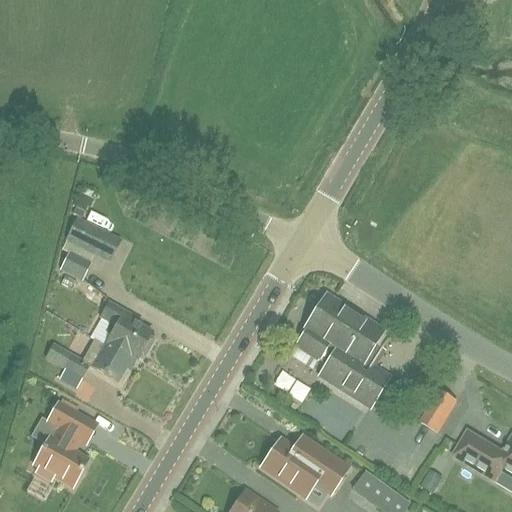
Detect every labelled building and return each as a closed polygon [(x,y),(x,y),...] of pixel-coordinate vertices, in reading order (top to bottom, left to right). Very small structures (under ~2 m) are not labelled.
[(91,267),(97,255),(110,261),(119,243),(76,221),(67,240),(61,252),(91,267)] [(83,282),(90,266),(67,255),(59,271),(83,282)] [(297,347),(328,366),(321,377),(370,407),(388,379),(363,363),(382,332),(326,297),(304,333),(305,334),(297,347)] [(138,361),(139,359),(142,361),(153,341),(150,339),(153,335),(140,327),(142,323),(109,305),(100,320),(110,325),(105,333),(110,336),(104,347),(129,362),(132,357),(138,361)] [(129,362),(104,347),(94,341),(82,361),(54,346),(45,360),(82,381),(90,366),(118,382),(129,362)] [(438,390),(419,423),(438,435),(458,401),(438,390)] [(47,425),(58,431),(52,441),(49,440),(33,468),(37,470),(35,475),(51,484),(54,479),(72,490),(88,462),(74,454),(80,444),(86,447),(97,428),(58,406),(47,425)] [(511,438),(503,453),(468,432),(453,457),(496,483),(502,472),(511,478),(511,438)] [(348,471),(302,439),(294,451),(280,442),(262,469),(306,499),(315,485),(331,496),(348,471)] [(393,476),(403,482),(416,461),(406,455),(393,476)] [(411,482),(422,487),(431,469),(421,463),(411,482)] [(351,491),(364,500),(376,484),(363,474),(351,491)] [(273,511),(244,492),(230,511),(273,511)]
